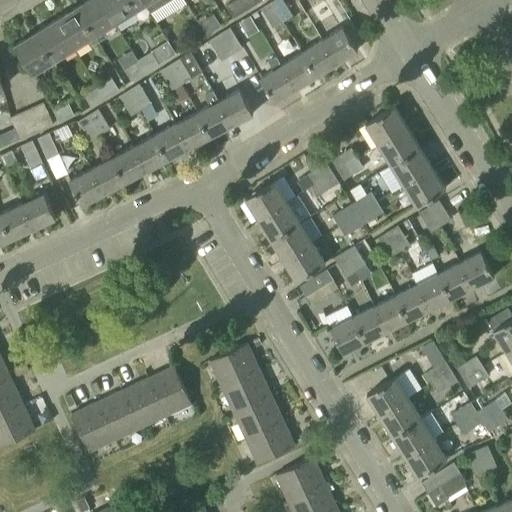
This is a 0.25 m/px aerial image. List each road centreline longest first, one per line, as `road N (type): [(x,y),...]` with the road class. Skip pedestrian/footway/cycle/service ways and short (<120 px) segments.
road 1 (residential): [(399,511),(198,181)]
road 2 (residential): [(198,181),(409,57)]
road 3 (residential): [(0,278),(198,181)]
road 4 (residential): [(511,221),(409,57)]
